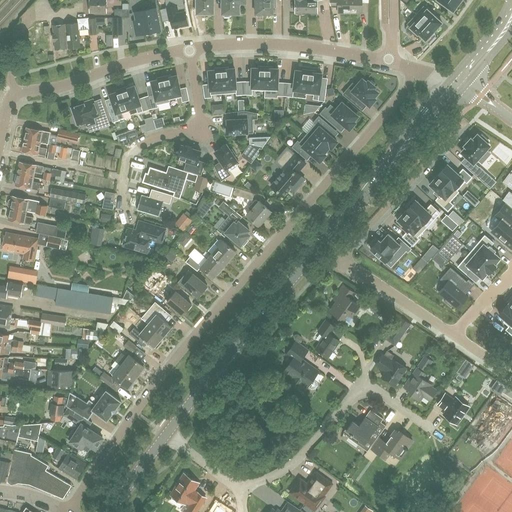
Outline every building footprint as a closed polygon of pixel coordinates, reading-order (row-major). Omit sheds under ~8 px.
[(107,12),(107,7),(106,0),(89,0),(89,12),(107,12)] [(183,0),(165,0),(167,7),(170,20),(172,19),(173,27),(175,26),(175,27),(180,26),(180,25),(181,25),(182,27),(190,25),(188,17),(187,17),(186,11),(187,11),(185,4),(184,4),(183,0)] [(197,13),(206,13),(205,0),(196,0),(197,1),(194,1),(194,6),(197,6),(197,13)] [(214,13),(214,7),(213,0),(205,0),(206,13),(214,13)] [(222,0),(222,13),(224,13),(224,16),(230,16),(230,13),(231,13),(231,0),(222,0)] [(231,0),(231,13),(240,13),(240,2),(246,2),(246,0),(231,0)] [(255,0),(256,13),(257,13),(257,16),(263,16),(263,13),(264,13),(264,0),(255,0)] [(264,0),(264,8),(264,13),(273,13),(273,7),(276,7),(276,0),(264,0)] [(295,0),(295,7),(295,13),(297,13),(298,15),(301,15),(303,13),(306,13),(305,0),(295,0)] [(305,0),(306,13),(310,13),(311,15),(315,15),(316,13),(317,13),(317,0),(305,0)] [(350,12),(349,0),(329,0),(331,6),(338,6),(338,12),(350,12)] [(362,12),(362,7),(361,0),(349,0),(350,12),(362,12)] [(458,0),(438,0),(453,11),(456,7),(458,8),(462,2),(458,0)] [(415,15),(435,32),(439,27),(438,26),(442,22),(423,5),(415,15)] [(141,33),(160,29),(155,8),(134,12),(137,25),(139,25),(141,33)] [(115,17),(123,17),(129,17),(129,9),(115,9),(115,17)] [(408,25),(406,27),(406,32),(410,36),(414,31),(418,34),(418,33),(425,40),(429,36),(430,37),(435,32),(415,15),(406,24),(408,25)] [(123,34),(123,17),(115,17),(112,17),(113,34),(123,34)] [(97,34),(96,18),(88,18),(89,34),(97,34)] [(65,24),(68,48),(80,46),(78,23),(65,24)] [(65,24),(53,25),(54,33),(53,34),(54,39),(55,49),(68,48),(65,24)] [(264,89),(265,66),(258,65),(258,67),(252,67),(252,81),(246,81),(245,93),(252,94),(252,89),(264,89)] [(228,66),(221,67),(223,93),(236,92),(236,94),(243,94),(242,81),(236,82),(234,68),(228,68),(228,66)] [(265,66),(264,89),(264,97),(277,98),(278,94),(284,95),(284,82),(278,82),(278,68),(272,68),(272,66),(265,66)] [(211,94),(223,93),(221,67),(214,68),(215,69),(208,70),(210,84),(203,84),(205,97),(211,96),(211,94)] [(305,98),(306,93),(309,69),(302,68),(302,70),(296,69),(294,83),(288,82),(286,95),(293,96),(305,98)] [(326,87),(320,87),(322,73),(316,72),(316,70),(309,69),(306,93),(314,94),(313,98),(324,100),(326,87)] [(170,74),(163,76),(168,97),(168,99),(169,99),(181,96),(182,101),(188,99),(186,87),(180,88),(177,75),(170,76),(170,74)] [(154,94),(148,96),(151,108),(157,106),(157,105),(169,102),(169,99),(168,99),(168,97),(163,76),(157,77),(157,79),(151,81),(152,85),(154,94)] [(373,96),(378,91),(373,87),(375,86),(368,80),(367,82),(362,78),(356,85),(352,82),(343,93),(353,102),(359,95),(370,104),(375,98),(373,96)] [(128,86),(121,88),(128,108),(129,108),(135,106),(138,113),(149,109),(144,97),(139,99),(134,85),(128,88),(128,86)] [(129,111),(129,108),(128,108),(121,88),(115,90),(115,92),(109,94),(114,107),(108,109),(112,121),(123,117),(122,113),(129,111)] [(96,109),(92,99),(83,102),(83,104),(71,108),(77,125),(86,122),(87,125),(94,123),(95,124),(100,122),(102,128),(110,125),(104,107),(96,109)] [(327,108),(325,106),(320,112),(334,124),(339,119),(349,128),(355,121),(353,120),(357,115),(342,102),(336,109),(330,104),(327,108)] [(213,113),(219,112),(225,112),(224,103),(212,105),(213,113)] [(241,110),(242,118),(227,118),(227,124),(227,133),(235,132),(235,134),(242,134),(242,132),(253,131),(252,118),(257,117),(257,112),(244,110),(241,110)] [(331,126),(318,116),(313,122),(315,123),(307,133),(326,149),(329,145),(331,147),(337,140),(326,131),(331,126)] [(149,130),(156,128),(153,119),(147,121),(149,130)] [(40,142),(48,144),(50,132),(26,127),(24,139),(40,142)] [(58,137),(77,142),(79,134),(60,129),(58,137)] [(129,145),(124,132),(116,135),(119,143),(121,143),(126,144),(129,145)] [(326,149),(307,133),(299,142),(297,140),(292,146),(305,157),(309,151),(320,160),(325,154),(323,152),(326,149)] [(467,147),(462,153),(474,163),(478,159),(482,163),(491,154),(486,150),(490,146),(487,144),(489,142),(482,135),(480,137),(478,135),(473,141),(472,139),(465,146),(467,147)] [(250,137),(250,143),(263,146),(270,136),(250,137)] [(39,147),(40,142),(24,139),(22,151),(38,154),(45,156),(47,149),(39,147)] [(215,151),(223,163),(216,168),(221,180),(229,174),(227,170),(239,162),(234,155),(236,154),(232,148),(230,149),(226,143),(219,147),(219,148),(215,151)] [(250,143),(242,155),(251,162),(263,146),(250,143)] [(67,148),(56,146),(56,145),(50,144),(49,151),(55,152),(60,153),(59,156),(65,158),(67,148)] [(177,157),(187,160),(185,168),(201,174),(204,162),(198,160),(201,150),(192,147),(184,144),(184,145),(182,144),(177,157)] [(304,162),(305,163),(305,162),(287,147),(275,161),(285,169),(283,170),(282,170),(278,174),(279,175),(271,184),(284,195),(295,182),(298,185),(305,178),(296,171),(304,162)] [(142,173),(144,157),(133,156),(131,171),(142,173)] [(43,178),(50,180),(60,181),(62,170),(44,166),(36,164),(20,161),(17,173),(34,176),(35,172),(42,173),(43,171),(44,172),(43,178)] [(448,164),(439,174),(458,192),(458,191),(457,190),(465,181),(466,182),(472,177),(463,168),(458,174),(448,164)] [(186,179),(186,178),(170,173),(169,174),(167,173),(162,172),(162,170),(150,166),(147,174),(146,174),(144,180),(143,180),(142,182),(160,188),(161,186),(166,188),(165,189),(174,192),(175,192),(177,185),(184,187),(186,179)] [(479,167),(474,173),(484,183),(490,176),(480,167),(479,167)] [(33,181),(34,176),(17,173),(15,185),(31,188),(39,190),(40,182),(33,181)] [(198,175),(191,173),(188,180),(195,182),(198,175)] [(439,174),(429,184),(436,190),(434,191),(439,196),(436,199),(444,207),(449,201),(458,192),(439,174)] [(199,175),(196,184),(194,189),(203,191),(208,178),(199,175)] [(49,197),(85,204),(86,194),(51,187),(49,197)] [(254,193),(235,188),(233,194),(252,200),(254,193)] [(172,195),(173,196),(173,195),(152,189),(149,197),(142,195),(141,194),(137,210),(159,216),(163,202),(170,204),(172,195)] [(11,207),(27,210),(27,211),(34,212),(36,203),(36,200),(29,199),(29,198),(13,195),(12,199),(11,199),(9,200),(8,204),(9,206),(11,206),(11,207)] [(479,201),(473,196),(469,200),(475,206),(479,201)] [(410,206),(406,210),(426,227),(440,212),(431,204),(426,209),(415,199),(415,200),(413,199),(408,205),(410,206)] [(229,214),(230,215),(235,209),(224,200),(220,206),(229,214)] [(259,225),(271,211),(259,201),(247,214),(259,225)] [(36,203),(34,212),(45,214),(47,205),(36,203)] [(501,220),(492,231),(511,247),(511,245),(511,221),(511,220),(511,209),(505,204),(495,215),(501,220)] [(26,215),(27,211),(27,210),(11,207),(8,219),(25,222),(32,223),(33,217),(26,215)] [(205,213),(198,208),(196,212),(202,216),(205,213)] [(227,232),(241,244),(242,242),(244,244),(248,239),(246,237),(250,233),(247,231),(249,229),(239,220),(243,216),(235,209),(230,215),(229,214),(216,229),(224,235),(227,232)] [(185,210),(177,221),(184,226),(191,215),(185,210)] [(401,213),(396,218),(403,225),(402,227),(407,231),(403,236),(413,245),(419,238),(417,237),(426,227),(406,210),(402,214),(401,213)] [(151,239),(154,240),(162,242),(166,229),(139,221),(136,230),(128,228),(123,245),(147,252),(151,239)] [(37,231),(56,235),(58,225),(39,222),(37,231)] [(92,228),(89,243),(98,245),(101,230),(92,228)] [(38,239),(32,238),(32,237),(6,232),(2,249),(24,253),(23,258),(34,261),(38,239)] [(370,249),(385,262),(394,252),(400,257),(406,250),(408,252),(412,248),(401,238),(397,242),(388,233),(381,241),(379,239),(370,249)] [(452,234),(437,251),(448,260),(454,253),(451,251),(460,240),(452,234)] [(485,235),(471,250),(493,269),(496,265),(495,264),(500,257),(494,252),(495,250),(490,246),(493,242),(485,235)] [(66,250),(68,240),(49,236),(46,245),(66,250)] [(209,250),(212,252),(224,263),(235,250),(223,239),(222,240),(221,239),(217,240),(209,250)] [(224,263),(212,252),(207,257),(194,246),(189,253),(201,264),(201,265),(213,276),(224,263)] [(471,250),(458,266),(467,274),(471,269),(482,278),(488,272),(489,273),(493,269),(471,250)] [(437,251),(432,258),(442,267),(448,260),(437,251)] [(426,253),(422,258),(427,262),(431,258),(426,253)] [(421,257),(412,268),(418,273),(427,262),(421,257)] [(446,284),(439,292),(446,298),(444,301),(451,307),(453,305),(457,308),(459,305),(467,296),(468,297),(469,296),(465,294),(459,288),(461,286),(462,287),(467,281),(450,267),(447,270),(447,271),(440,279),(446,284)] [(29,282),(31,270),(17,268),(15,280),(29,282)] [(198,295),(207,284),(193,272),(192,273),(188,270),(184,274),(188,278),(184,283),(198,295)] [(21,296),(23,282),(9,280),(8,283),(0,282),(0,296),(6,297),(7,294),(21,296)] [(353,317),(361,305),(349,297),(353,291),(343,284),(333,299),(336,301),(330,310),(342,319),(346,313),(353,317)] [(113,296),(58,288),(55,305),(111,314),(113,296)] [(182,314),(191,303),(176,290),(166,301),(182,314)] [(429,293),(424,300),(433,305),(437,299),(429,293)] [(141,318),(148,323),(163,335),(172,325),(162,318),(167,312),(154,302),(141,318)] [(0,304),(0,315),(11,317),(13,306),(0,304)] [(508,304),(499,314),(505,320),(504,321),(509,326),(506,329),(511,334),(511,307),(508,304)] [(41,322),(42,322),(65,326),(66,317),(42,313),(41,321),(41,322)] [(16,318),(11,317),(0,315),(0,326),(9,328),(10,324),(15,325),(16,318)] [(394,336),(396,334),(401,337),(410,324),(400,317),(389,332),(394,336)] [(120,331),(125,326),(116,318),(112,322),(120,331)] [(41,322),(41,321),(29,319),(28,327),(31,327),(31,333),(40,335),(42,322),(41,322)] [(106,328),(108,321),(99,319),(97,326),(106,328)] [(328,357),(340,340),(330,333),(335,326),(325,319),(318,330),(325,335),(316,348),(328,357)] [(162,341),(160,339),(163,335),(148,323),(140,332),(134,327),(129,333),(141,343),(146,338),(157,347),(162,341)] [(84,328),(83,337),(96,338),(102,331),(84,328)] [(0,342),(18,346),(19,341),(8,339),(9,334),(0,332),(0,342)] [(79,339),(78,348),(88,349),(88,340),(79,339)] [(133,351),(137,346),(128,339),(124,344),(133,351)] [(315,388),(318,385),(317,381),(313,378),(319,371),(307,362),(302,358),(308,350),(295,341),(287,353),(293,358),(284,371),(293,377),(290,381),(299,387),(302,383),(307,387),(308,386),(312,389),(315,388)] [(17,351),(18,346),(0,342),(0,352),(9,354),(9,351),(17,353),(17,351)] [(121,352),(115,359),(136,376),(144,365),(143,364),(145,362),(134,354),(133,356),(130,353),(127,356),(121,352)] [(395,385),(407,367),(393,359),(392,360),(382,354),(375,364),(385,371),(382,376),(395,385)] [(9,357),(0,355),(0,365),(14,368),(23,368),(24,363),(15,361),(15,363),(8,362),(9,357)] [(425,355),(419,365),(425,369),(432,360),(425,355)] [(136,376),(115,359),(115,360),(121,365),(113,375),(127,387),(128,386),(130,388),(134,382),(132,380),(136,376)] [(457,372),(465,378),(474,365),(466,359),(457,372)] [(22,375),(23,368),(14,368),(0,365),(0,375),(1,376),(2,371),(22,375)] [(420,400),(423,395),(430,400),(437,390),(430,385),(431,384),(422,377),(426,373),(417,367),(404,386),(409,390),(408,392),(420,400)] [(49,369),(48,383),(72,384),(72,370),(49,369)] [(108,384),(113,379),(104,372),(99,377),(108,384)] [(491,389),(499,395),(505,386),(497,380),(491,389)] [(511,397),(511,390),(506,387),(502,392),(511,398),(511,397)] [(69,406),(81,414),(86,417),(92,407),(95,409),(94,410),(109,421),(123,402),(109,391),(98,406),(91,401),(89,404),(72,393),(69,406)] [(456,424),(461,417),(469,406),(456,396),(454,399),(445,393),(437,404),(447,410),(444,415),(456,424)] [(65,406),(67,398),(54,396),(53,404),(63,406),(65,406)] [(497,433),(510,416),(511,416),(511,407),(498,397),(477,426),(483,430),(486,425),(497,433)] [(73,419),(77,412),(69,407),(64,414),(73,419)] [(383,418),(370,409),(359,425),(353,420),(344,432),(358,442),(359,440),(365,444),(366,442),(371,445),(386,425),(381,421),(383,418)] [(72,442),(79,446),(87,451),(91,445),(95,448),(96,446),(97,447),(100,442),(99,441),(102,437),(93,431),(94,430),(85,424),(88,419),(77,412),(73,419),(80,425),(70,440),(72,441),(72,442)] [(4,425),(19,425),(20,419),(5,416),(4,425)] [(0,479),(8,481),(9,478),(14,479),(20,480),(19,482),(30,483),(63,497),(71,484),(46,469),(49,465),(32,455),(32,453),(16,449),(18,436),(38,441),(42,423),(19,425),(4,425),(0,425),(0,426),(0,479)] [(407,447),(412,439),(404,434),(403,435),(395,429),(386,442),(380,438),(372,448),(385,458),(391,451),(397,456),(399,454),(402,457),(408,448),(407,447)] [(76,478),(85,463),(68,453),(69,451),(65,448),(64,450),(58,446),(53,456),(58,459),(62,453),(66,455),(58,468),(76,478)] [(300,478),(290,492),(311,507),(321,493),(323,495),(332,483),(316,471),(307,483),(300,478)] [(171,494),(185,503),(187,504),(183,511),(184,511),(195,511),(205,497),(198,492),(198,493),(193,490),(198,482),(184,474),(171,494)] [(304,511),(303,511),(301,511),(288,502),(280,511),(277,511),(272,509),(269,511),(304,511)]
